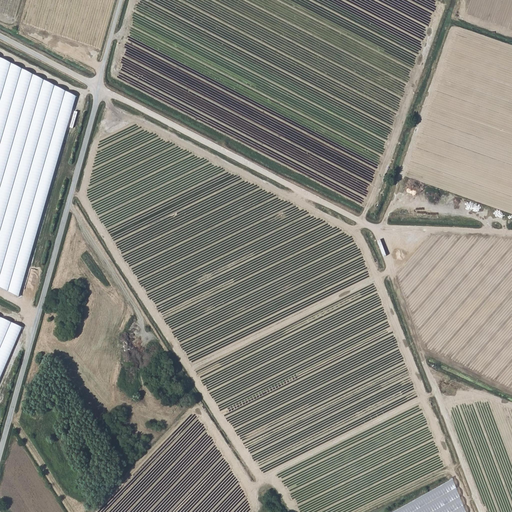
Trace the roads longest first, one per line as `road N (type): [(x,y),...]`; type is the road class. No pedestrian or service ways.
road 1 (track): [(98,86),(358,219),(511,232)]
road 2 (unclassified): [(98,86),(0,455)]
road 3 (unknown): [(372,223),(479,511)]
